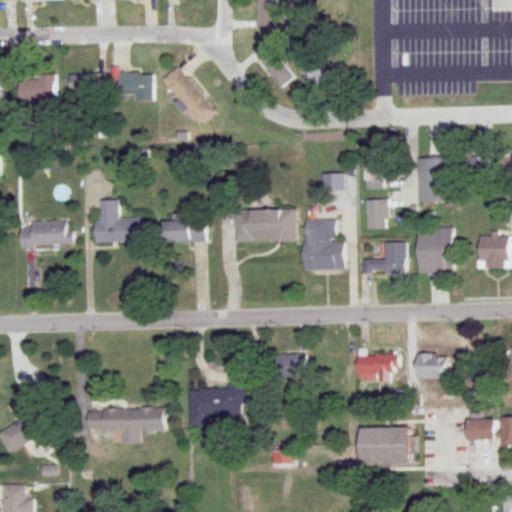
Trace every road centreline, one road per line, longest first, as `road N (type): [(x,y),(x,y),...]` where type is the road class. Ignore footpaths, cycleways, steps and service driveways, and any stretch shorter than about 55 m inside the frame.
road 1 (residential): [(511,114),(288,120),(249,93),(204,40),(0,37)]
road 2 (secondary): [(0,327),(511,308)]
